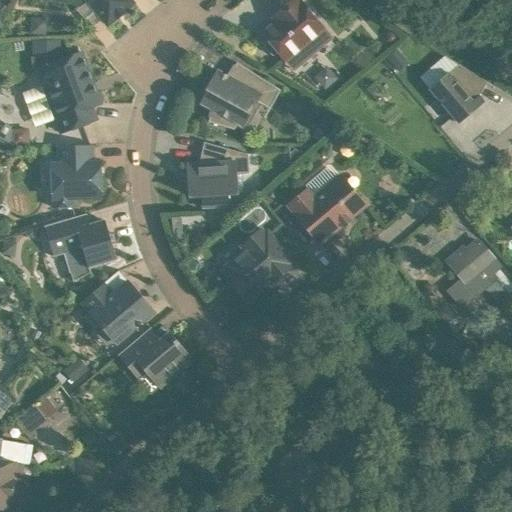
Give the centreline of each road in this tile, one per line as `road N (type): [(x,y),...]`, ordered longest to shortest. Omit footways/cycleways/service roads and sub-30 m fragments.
road 1 (residential): [(240,363),(171,286),(150,249),(133,169),(140,89),(168,34),(204,0)]
road 2 (residential): [(273,337),(511,132)]
road 3 (residential): [(273,337),(511,436)]
road 4 (residential): [(76,511),(240,363)]
